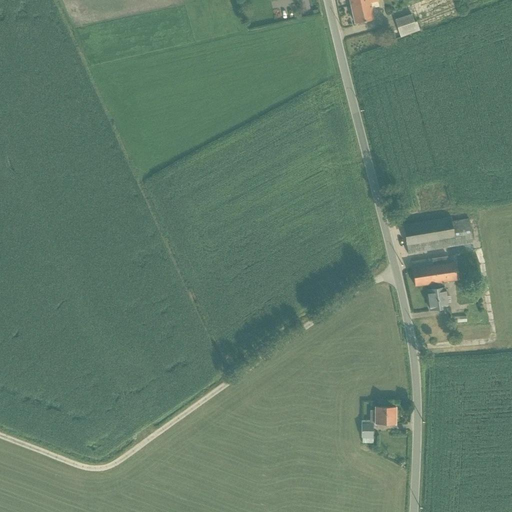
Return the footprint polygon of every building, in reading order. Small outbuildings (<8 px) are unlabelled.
[(354,25),(374,20),(370,3),(350,8),(354,25)] [(452,17),(465,16),(464,9),(452,10),(452,17)] [(420,14),(402,21),(409,39),(427,32),(420,14)] [(426,211),(455,208),(453,187),(423,190),(426,211)] [(411,226),(416,255),(482,245),(478,218),(459,221),(458,218),(411,226)] [(470,279),(481,275),(479,268),(485,266),(481,253),(463,258),(470,279)] [(429,309),(448,307),(446,284),(427,286),(429,309)] [(136,377),(140,401),(154,398),(150,374),(136,377)] [(157,419),(170,410),(164,400),(150,409),(157,419)] [(374,422),(395,423),(395,405),(374,405),(374,422)]
